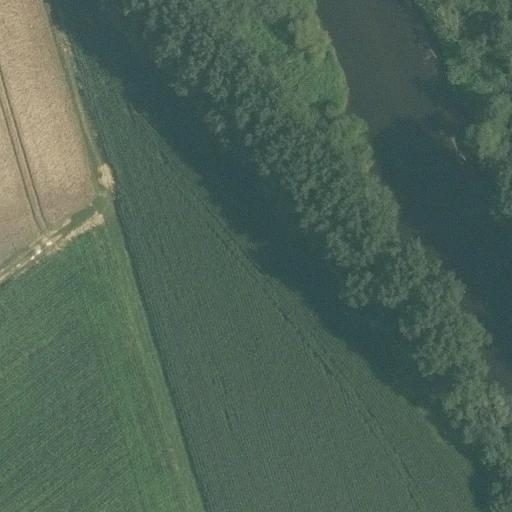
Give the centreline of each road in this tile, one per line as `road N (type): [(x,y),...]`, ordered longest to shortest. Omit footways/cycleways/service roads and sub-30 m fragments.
road 1 (track): [(139,0),(441,359),(511,495)]
road 2 (track): [(0,286),(109,197),(51,0)]
road 3 (track): [(201,511),(109,197)]
